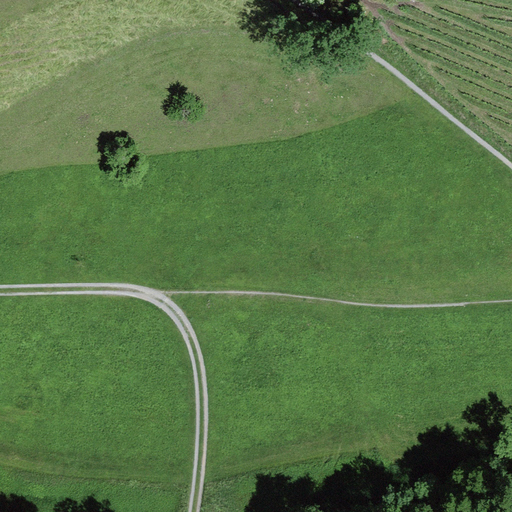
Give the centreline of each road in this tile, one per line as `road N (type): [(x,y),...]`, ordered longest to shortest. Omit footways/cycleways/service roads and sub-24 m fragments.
road 1 (track): [(160,295),(228,290),(386,306),(511,299)]
road 2 (track): [(511,164),(294,0)]
road 3 (track): [(160,295),(192,339),(199,406),(188,511)]
road 4 (track): [(0,288),(121,286),(160,295)]
